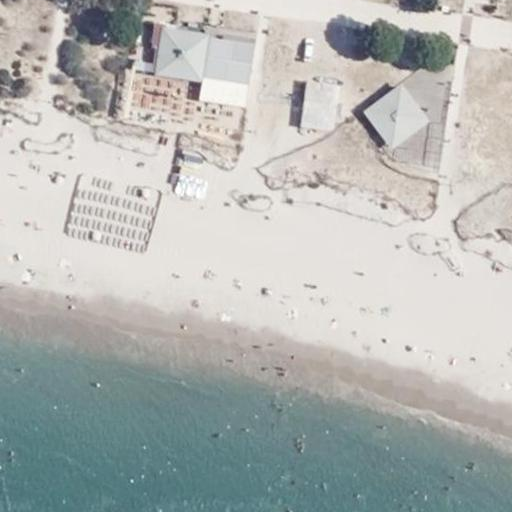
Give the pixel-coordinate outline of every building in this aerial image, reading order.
[(198,71),(203,36),(168,32),(163,67),(198,71)] [(210,37),(203,36),(198,71),(163,67),(162,74),(204,80),(210,37)] [(338,86),(307,82),(302,127),(332,130),(338,86)] [(398,89),(370,110),(392,139),(420,118),(398,89)] [(425,124),(420,118),(392,139),(370,110),(363,115),(384,143),(390,150),(425,124)]
